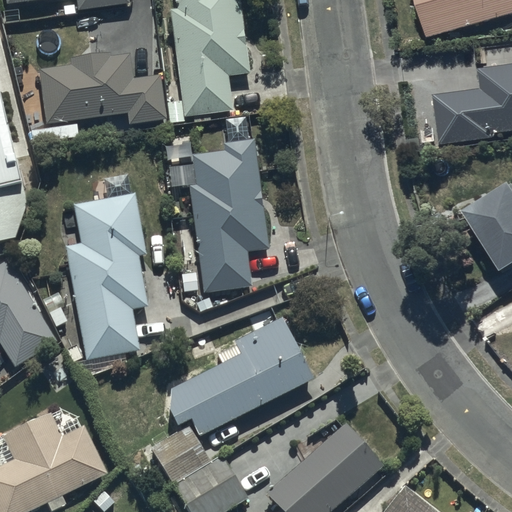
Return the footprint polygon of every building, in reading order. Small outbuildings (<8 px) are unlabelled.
[(4,0),(5,4),(38,0),(74,0),(76,10),(129,4),(128,0),(4,0)] [(175,0),(176,8),(170,9),(183,117),(233,111),(228,75),(249,72),(239,0),(175,0)] [(511,0),(417,0),(427,37),(511,14),(511,0)] [(71,64),(37,67),(46,125),(126,112),(128,124),(167,118),(160,73),(132,77),(128,55),(111,57),(109,52),(70,57),(71,64)] [(511,63),(477,69),(480,88),(431,95),(439,145),(493,137),(492,133),(511,130),(511,63)] [(0,187),(17,183),(0,112),(0,187)] [(189,185),(203,292),(251,287),(248,251),(268,249),(254,140),(222,144),(223,151),(191,155),(195,185),(189,185)] [(511,179),(465,208),(504,271),(511,265),(511,179)] [(64,245),(85,360),(140,350),(132,309),(147,306),(138,256),(146,254),(135,193),(72,204),(73,210),(63,212),(66,229),(78,227),(81,242),(64,245)] [(0,343),(14,367),(56,341),(6,260),(0,263),(0,343)] [(198,436),(313,378),(282,317),(204,355),(208,362),(166,383),(165,413),(173,429),(190,420),(198,436)] [(68,425),(60,407),(0,435),(2,439),(0,440),(0,511),(29,511),(46,504),(50,511),(52,511),(67,505),(62,495),(106,474),(81,419),(68,425)] [(329,511),(382,465),(344,421),(265,492),(280,509),(275,511),(329,511)] [(223,511),(247,498),(220,454),(208,461),(186,425),(140,453),(163,490),(171,485),(188,511),(223,511)] [(436,511),(402,485),(381,511),(436,511)]
